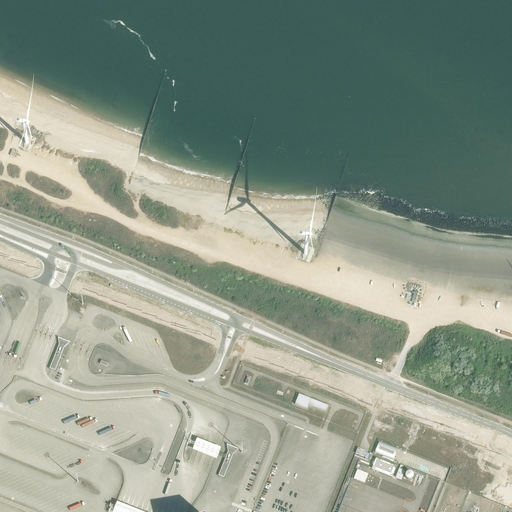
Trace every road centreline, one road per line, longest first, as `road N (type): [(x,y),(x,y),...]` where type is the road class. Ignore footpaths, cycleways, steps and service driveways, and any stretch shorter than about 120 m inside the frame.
road 1 (track): [(419,315),(0,173)]
road 2 (secondary): [(334,363),(101,255),(0,219)]
road 3 (secondary): [(0,232),(334,363)]
road 4 (secondary): [(334,363),(511,434)]
road 5 (track): [(511,331),(451,310),(419,315),(408,344)]
